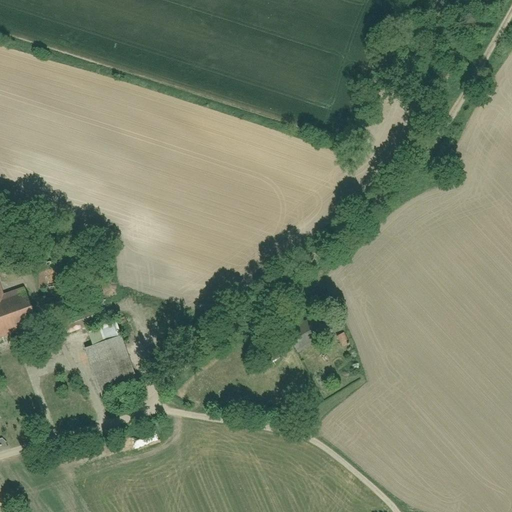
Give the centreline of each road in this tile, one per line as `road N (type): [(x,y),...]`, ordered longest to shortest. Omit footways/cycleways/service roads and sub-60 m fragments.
road 1 (unclassified): [(147,407),(387,196),(436,141),(511,9)]
road 2 (unclassified): [(147,407),(280,430),(382,493),(392,511)]
road 3 (unclassified): [(0,451),(147,407)]
